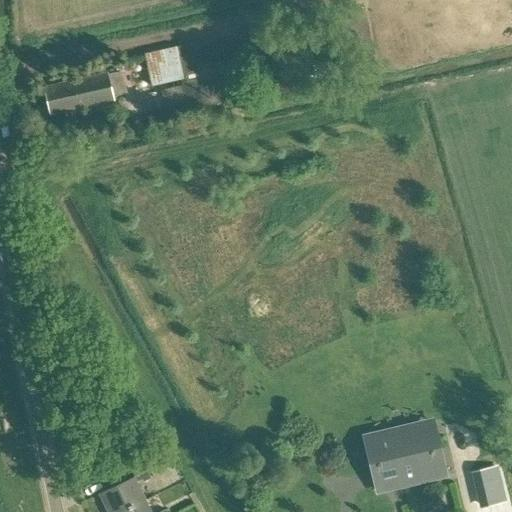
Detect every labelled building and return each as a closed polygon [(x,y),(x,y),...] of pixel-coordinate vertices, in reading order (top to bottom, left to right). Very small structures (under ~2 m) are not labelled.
[(236,41),(197,51),(201,67),(240,57),(236,41)] [(176,48),(145,55),(152,87),(183,80),(176,48)] [(107,75),(43,89),(49,116),(113,101),(107,75)] [(377,494),(448,478),(435,424),(365,440),(377,494)] [(141,462),(147,472),(99,495),(106,511),(122,511),(144,502),(136,484),(141,481),(142,483),(150,480),(172,469),(164,451),(141,462)] [(149,511),(144,502),(122,511),(165,511),(162,511),(149,511)]
